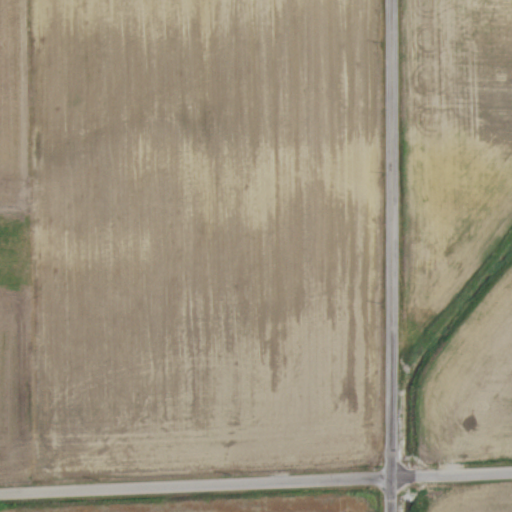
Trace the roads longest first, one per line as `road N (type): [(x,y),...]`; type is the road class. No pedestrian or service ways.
road 1 (residential): [(511,472),(0,490)]
road 2 (tertiary): [(394,511),(393,0)]
